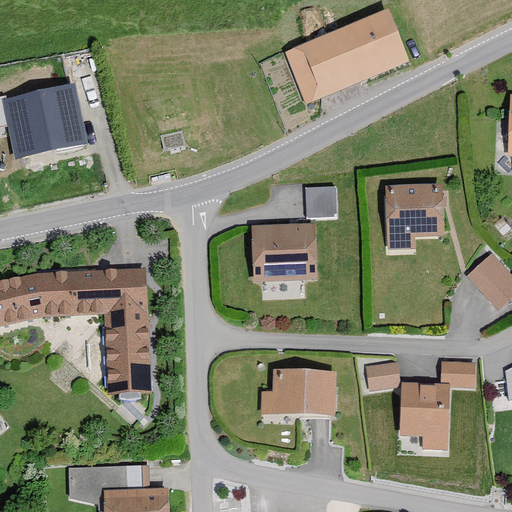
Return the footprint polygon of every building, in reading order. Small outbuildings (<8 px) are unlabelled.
[(405,68),(382,14),(281,57),(304,110),(405,68)] [(81,147),(69,89),(0,102),(0,104),(0,107),(0,134),(5,134),(11,161),(81,147)] [(511,98),(506,98),(503,159),(511,159),(511,98)] [(430,200),(422,189),(383,190),(384,251),(412,251),(412,242),(440,241),(439,200),(430,200)] [(330,217),(330,191),(302,191),(302,218),(330,217)] [(312,280),(311,228),(248,229),(248,281),(312,280)] [(511,277),(491,253),(465,276),(498,313),(511,300),(511,277)] [(0,328),(38,319),(101,316),(105,399),(149,397),(143,270),(32,276),(32,277),(0,284),(0,328)] [(396,389),(393,366),(363,370),(366,394),(396,389)] [(469,368),(438,366),(437,388),(468,389),(469,368)] [(331,417),(332,374),(269,372),(269,394),(258,393),(258,415),(331,417)] [(443,449),(445,390),(399,389),(397,438),(420,439),(419,449),(443,449)] [(65,472),(65,500),(96,511),(165,511),(165,493),(126,494),(126,470),(65,472)]
